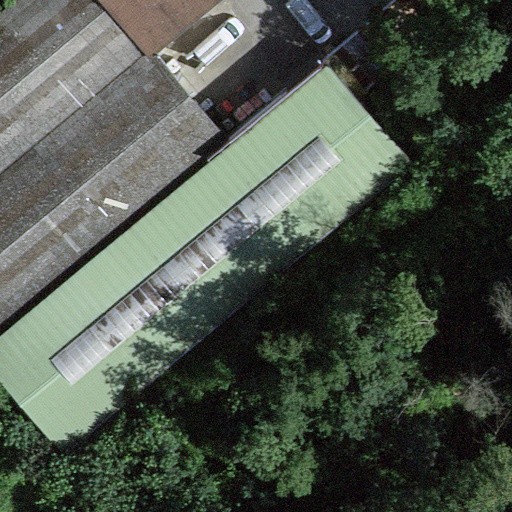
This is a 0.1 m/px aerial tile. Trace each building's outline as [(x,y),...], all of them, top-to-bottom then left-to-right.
[(125,9),(117,0),(2,0),(0,2),(0,321),(111,230),(35,133),(151,39),(125,9)] [(135,0),(117,0),(125,9),(135,0)] [(135,0),(125,9),(151,39),(197,0),(135,0)] [(227,134),(151,39),(35,133),(111,230),(227,134)] [(111,230),(0,321),(0,368),(59,444),(409,157),(325,53),(227,134),(111,230)]
